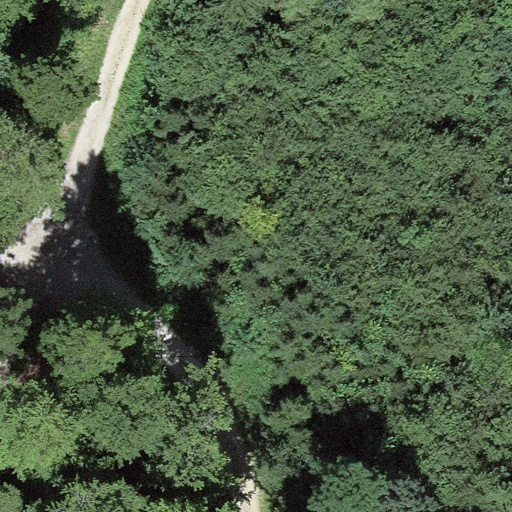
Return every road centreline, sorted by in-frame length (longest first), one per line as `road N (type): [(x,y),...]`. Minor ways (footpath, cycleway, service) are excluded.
road 1 (track): [(41,259),(130,300),(220,386),(260,511)]
road 2 (track): [(129,0),(41,259)]
